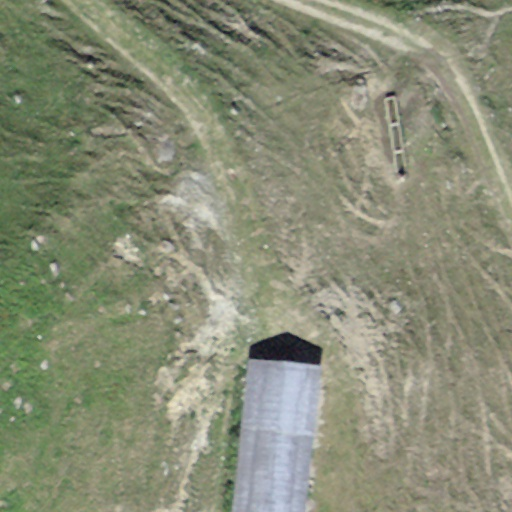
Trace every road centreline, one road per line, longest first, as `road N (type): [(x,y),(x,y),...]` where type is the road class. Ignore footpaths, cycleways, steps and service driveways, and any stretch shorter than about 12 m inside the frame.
road 1 (track): [(336,357),(289,316),(247,254),(203,115),(69,0)]
road 2 (track): [(300,0),(395,29),(454,70),(511,195)]
